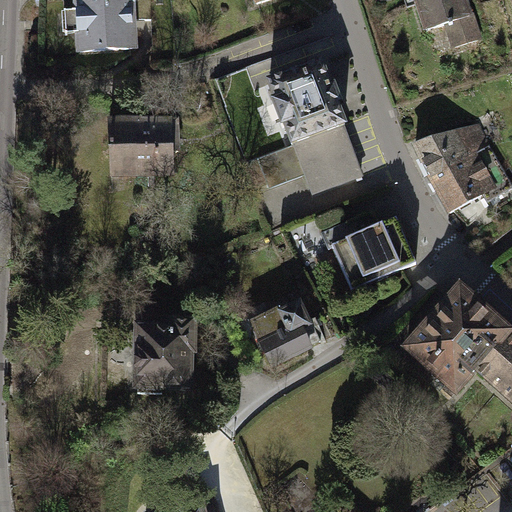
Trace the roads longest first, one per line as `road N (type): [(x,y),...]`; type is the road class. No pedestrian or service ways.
road 1 (residential): [(343,0),(409,183),(467,268),(511,310)]
road 2 (secondary): [(0,146),(6,0)]
